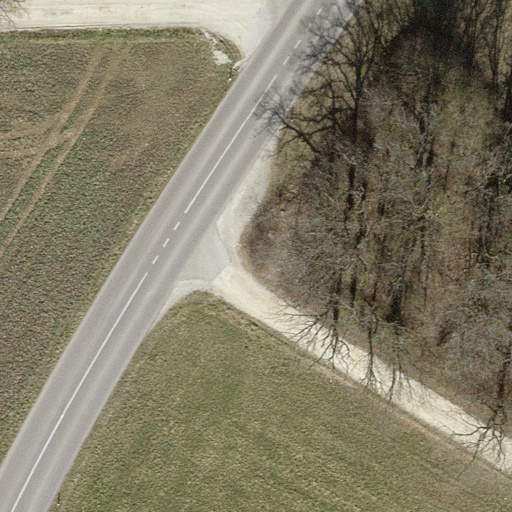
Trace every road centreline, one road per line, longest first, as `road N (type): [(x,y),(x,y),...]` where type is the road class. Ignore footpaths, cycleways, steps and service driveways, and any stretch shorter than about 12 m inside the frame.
road 1 (tertiary): [(18,511),(102,355),(330,0)]
road 2 (track): [(169,246),(511,449)]
road 3 (track): [(325,7),(0,12)]
